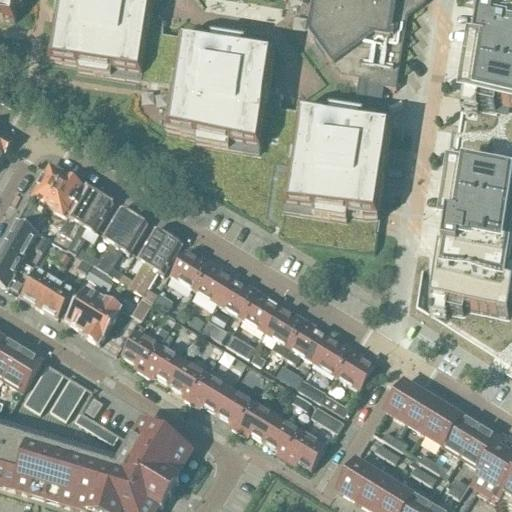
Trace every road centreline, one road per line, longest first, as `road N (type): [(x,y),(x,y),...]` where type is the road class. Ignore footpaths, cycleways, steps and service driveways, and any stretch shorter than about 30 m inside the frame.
road 1 (residential): [(206,511),(228,473),(223,455),(0,318)]
road 2 (residential): [(404,365),(189,230)]
road 3 (residential): [(40,135),(189,230)]
road 4 (residential): [(327,496),(404,365)]
road 5 (residential): [(511,429),(404,365)]
